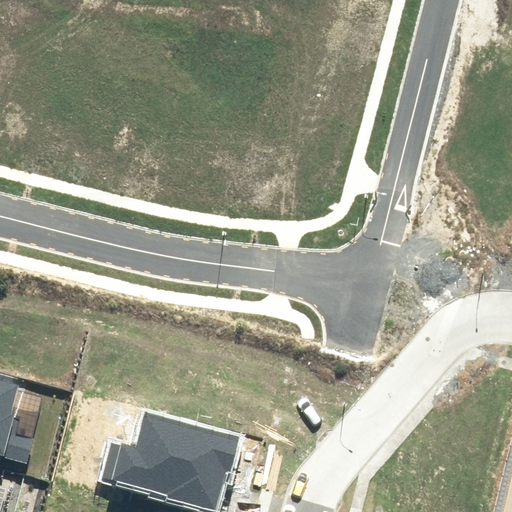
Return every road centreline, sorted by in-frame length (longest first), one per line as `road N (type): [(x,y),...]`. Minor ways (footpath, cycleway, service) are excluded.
road 1 (residential): [(0,215),(271,269),(352,263),(388,219),(443,0)]
road 2 (unknown): [(309,484),(388,219)]
road 3 (track): [(309,484),(446,330),(472,318),(511,316)]
road 4 (unknown): [(365,287),(511,315)]
